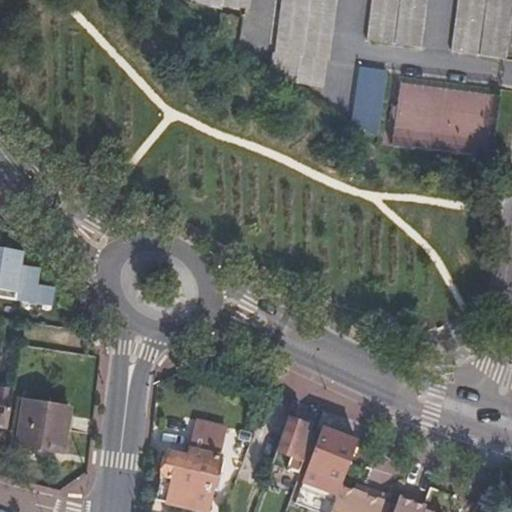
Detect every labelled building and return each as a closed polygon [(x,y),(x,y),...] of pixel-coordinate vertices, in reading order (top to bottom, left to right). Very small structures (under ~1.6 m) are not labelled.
[(195,0),(196,2),(219,9),(223,5),(249,8),(249,0),(195,0)] [(300,85),(324,88),(327,60),(330,60),(337,0),(283,0),(277,54),(272,54),(271,66),(300,85)] [(372,0),(369,40),(424,47),(429,0),(372,0)] [(511,0),(459,0),(454,51),(508,58),(511,26),(511,0)] [(352,120),(378,137),(386,70),(359,67),(352,120)] [(0,288),(18,291),(24,253),(0,249),(0,288)] [(0,425),(8,426),(14,387),(0,385),(0,425)] [(16,445),(60,452),(68,405),(24,399),(16,445)] [(288,468),(299,472),(314,433),(305,430),(308,424),(291,419),(281,448),(294,453),(288,468)] [(332,511),(341,488),(351,462),(359,441),(324,428),(296,502),(322,511),(332,511)] [(160,499),(208,510),(221,455),(190,448),(188,456),(170,452),(160,499)] [(231,465),(243,468),(249,451),(235,448),(231,465)] [(358,486),(355,493),(363,496),(366,488),(358,486)] [(332,511),(388,511),(391,506),(385,504),(388,496),(366,488),(363,496),(355,493),(341,488),(332,511)] [(400,499),(395,511),(424,511),(426,509),(400,499)]
